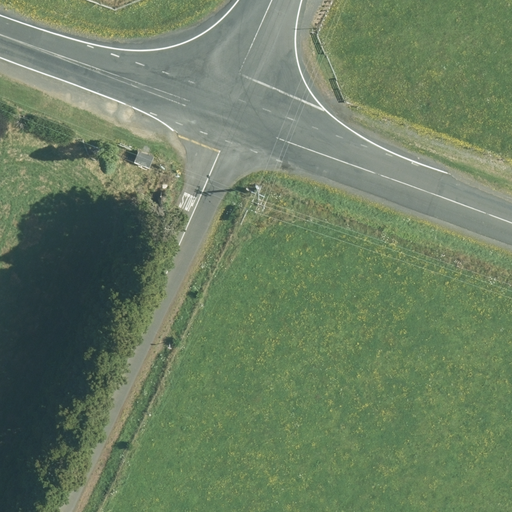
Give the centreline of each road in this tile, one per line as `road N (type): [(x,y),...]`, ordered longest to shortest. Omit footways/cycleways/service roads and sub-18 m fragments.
road 1 (unclassified): [(52,511),(228,118)]
road 2 (unclassified): [(228,118),(511,222)]
road 3 (tertiary): [(0,34),(228,118)]
road 4 (tertiary): [(228,118),(270,0)]
